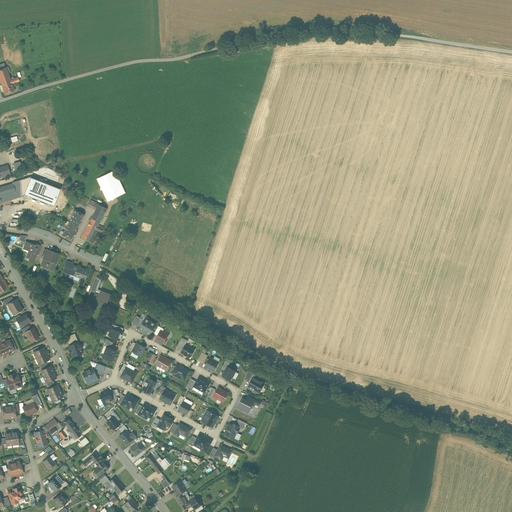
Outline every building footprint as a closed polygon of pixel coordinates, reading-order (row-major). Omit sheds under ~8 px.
[(4,63),(0,64),(0,80),(0,81),(10,78),(6,67),(4,63)] [(10,78),(0,81),(2,85),(2,86),(11,83),(10,80),(10,78)] [(11,83),(2,86),(4,91),(5,94),(14,91),(12,84),(11,83)] [(20,161),(13,163),(15,170),(22,168),(20,161)] [(7,165),(0,167),(0,177),(10,174),(7,165)] [(125,193),(115,170),(97,178),(106,201),(125,193)] [(12,182),(13,184),(13,183),(15,192),(7,194),(8,197),(1,200),(1,201),(2,202),(22,196),(20,180),(12,182)] [(13,184),(0,187),(0,203),(1,203),(1,201),(1,200),(8,197),(7,194),(15,192),(13,183),(13,184)] [(99,205),(90,200),(87,206),(96,210),(99,205)] [(107,209),(99,205),(96,210),(104,214),(107,209)] [(76,210),(63,234),(71,239),(84,215),(76,210)] [(102,218),(94,214),(91,218),(99,223),(102,218)] [(91,218),(81,237),(89,241),(96,230),(98,224),(99,223),(91,218)] [(104,228),(98,224),(96,230),(98,231),(101,233),(104,228)] [(96,230),(89,241),(92,243),(98,231),(96,230)] [(33,244),(27,241),(25,245),(25,247),(29,249),(26,257),(29,258),(28,261),(33,263),(37,252),(39,253),(42,246),(36,243),(35,246),(33,245),(33,244)] [(46,255),(45,257),(44,257),(41,266),(46,268),(47,265),(47,266),(48,264),(50,265),(49,265),(54,267),(59,254),(47,250),(48,250),(46,255)] [(88,271),(72,265),(71,268),(69,274),(76,276),(76,277),(77,277),(78,276),(81,277),(78,284),(83,285),(88,271)] [(71,268),(64,266),(61,275),(68,277),(69,274),(71,268)] [(100,283),(94,281),(91,290),(94,292),(95,289),(98,290),(100,283)] [(99,294),(95,292),(92,300),(92,301),(99,304),(100,300),(107,303),(107,304),(111,294),(101,290),(99,294)] [(12,296),(3,300),(6,305),(8,304),(14,300),(12,296)] [(14,300),(8,304),(6,305),(8,308),(7,309),(11,316),(22,309),(16,299),(14,300)] [(21,317),(17,319),(17,321),(21,326),(30,321),(26,314),(21,317)] [(142,319),(136,315),(132,323),(138,327),(141,322),(142,319)] [(156,324),(145,318),(143,323),(141,322),(138,326),(140,327),(140,329),(143,331),(143,332),(146,333),(146,332),(150,334),(156,324)] [(29,325),(21,329),(24,334),(26,332),(31,329),(29,325)] [(158,326),(154,333),(158,335),(160,330),(163,331),(164,329),(158,326)] [(31,329),(26,332),(31,341),(39,337),(33,328),(31,329)] [(158,335),(156,339),(164,343),(168,334),(163,331),(160,330),(158,335)] [(67,340),(70,345),(73,344),(73,343),(78,340),(75,334),(69,336),(67,340)] [(182,337),(177,345),(183,348),(185,345),(188,340),(182,337)] [(9,340),(1,344),(1,343),(0,342),(0,353),(1,355),(13,349),(9,340)] [(113,343),(107,340),(104,346),(107,347),(111,348),(113,343)] [(73,344),(70,345),(68,346),(70,349),(69,350),(70,354),(71,353),(73,357),(82,353),(81,349),(80,345),(79,345),(78,342),(73,344)] [(137,344),(132,352),(140,356),(145,347),(137,343),(137,344)] [(185,345),(183,348),(181,352),(184,354),(187,356),(190,357),(195,350),(185,345)] [(40,349),(33,352),(36,358),(46,353),(43,347),(40,349)] [(111,348),(107,347),(103,357),(112,361),(116,350),(111,348)] [(208,355),(202,352),(198,360),(203,363),(206,358),(208,355)] [(46,353),(36,358),(39,364),(45,361),(49,359),(46,353)] [(171,361),(160,355),(156,364),(167,370),(171,361)] [(218,362),(210,358),(209,359),(206,358),(204,362),(207,364),(205,366),(214,371),(218,362)] [(226,361),(221,369),(225,371),(227,366),(228,367),(230,363),(226,361)] [(106,366),(99,364),(97,369),(101,371),(103,372),(106,366)] [(189,371),(177,364),(176,366),(172,373),(173,373),(179,376),(179,377),(182,379),(182,378),(184,379),(189,371)] [(42,370),(41,371),(43,377),(53,372),(51,366),(48,367),(42,370)] [(228,367),(227,366),(225,371),(222,376),(230,380),(232,377),(234,374),(233,374),(235,371),(228,367)] [(137,373),(126,367),(123,373),(121,376),(126,379),(128,379),(127,380),(132,383),(137,373)] [(93,368),(83,373),(87,382),(88,381),(88,382),(89,382),(89,383),(94,381),(93,379),(97,377),(96,375),(93,368)] [(253,374),(248,371),(244,379),(249,382),(253,374)] [(53,372),(43,377),(46,383),(53,380),(56,378),(53,372)] [(18,375),(15,376),(15,373),(11,374),(15,388),(16,387),(17,389),(18,390),(21,389),(22,388),(21,386),(20,383),(18,376),(18,375)] [(15,388),(11,374),(8,375),(9,378),(6,379),(9,387),(9,389),(15,388)] [(24,374),(18,376),(20,383),(26,381),(24,374)] [(209,383),(199,377),(197,382),(194,386),(194,387),(204,392),(209,383)] [(156,382),(149,378),(147,382),(146,381),(144,385),(145,385),(143,389),(150,393),(154,387),(156,382)] [(197,382),(191,378),(187,386),(192,390),(194,387),(194,386),(197,382)] [(261,383),(253,378),(251,382),(248,387),(249,387),(249,388),(255,392),(256,391),(259,393),(262,388),(259,387),(261,383)] [(49,388),(47,389),(50,395),(60,391),(57,385),(55,385),(49,388)] [(161,386),(157,393),(161,396),(165,389),(166,388),(161,386)] [(228,393),(218,387),(213,396),(223,402),(224,399),(225,399),(226,397),(226,396),(228,393)] [(165,389),(161,396),(160,398),(165,401),(170,404),(175,395),(165,389)] [(100,395),(104,404),(111,400),(113,400),(109,392),(109,391),(107,391),(107,390),(103,392),(104,393),(100,395)] [(60,391),(50,395),(53,401),(59,398),(63,397),(60,391)] [(138,400),(127,394),(125,397),(121,404),(121,405),(126,407),(128,405),(134,408),(138,400)] [(250,402),(242,398),(237,408),(248,413),(252,405),(253,403),(250,402)] [(260,403),(252,399),(250,402),(253,403),(252,405),(257,408),(260,403)] [(188,404),(186,403),(185,403),(183,402),(179,409),(187,414),(191,406),(189,405),(188,404)] [(33,403),(27,405),(23,407),(27,416),(37,411),(33,403)] [(156,410),(144,404),(143,406),(138,414),(144,417),(145,415),(151,418),(156,410)] [(78,425),(85,420),(73,405),(67,409),(71,413),(69,415),(72,419),(72,418),(78,425)] [(104,415),(108,421),(114,416),(116,415),(111,410),(104,415)] [(219,417),(207,410),(201,421),(213,428),(219,417)] [(174,420),(164,414),(161,420),(157,426),(158,426),(164,430),(167,425),(170,427),(174,420)] [(107,422),(114,430),(120,424),(114,416),(108,421),(107,422)] [(161,420),(156,417),(152,425),(157,428),(158,426),(157,426),(161,420)] [(54,418),(44,426),(48,431),(57,423),(54,418)] [(77,429),(68,418),(61,424),(64,428),(65,429),(69,434),(70,434),(77,429)] [(246,423),(238,419),(236,425),(239,426),(239,427),(244,429),(246,423)] [(191,429),(180,423),(179,425),(179,426),(174,433),(174,434),(178,436),(180,433),(187,437),(191,429)] [(232,426),(229,425),(225,433),(234,438),(236,432),(237,433),(239,428),(238,428),(239,427),(239,426),(236,425),(234,424),(232,426)] [(128,429),(124,425),(119,429),(123,433),(127,430),(128,429)] [(81,435),(77,429),(70,434),(73,437),(75,440),(81,435)] [(68,436),(63,430),(59,433),(64,439),(68,436)] [(130,434),(127,430),(123,433),(119,436),(126,445),(136,436),(133,432),(130,434)] [(43,431),(40,432),(39,431),(37,434),(35,434),(38,446),(45,444),(46,441),(44,434),(43,431)] [(212,441),(199,434),(197,438),(194,444),(200,447),(201,449),(206,452),(212,441)] [(197,438),(193,436),(192,436),(188,444),(193,446),(194,444),(197,438)] [(86,437),(79,441),(82,446),(89,442),(86,437)] [(138,442),(129,449),(135,457),(144,450),(138,442)] [(232,451),(220,445),(215,456),(222,459),(224,456),(228,458),(232,451)] [(218,450),(213,448),(210,456),(214,458),(215,456),(218,450)] [(178,455),(177,457),(188,461),(190,455),(179,451),(178,455)] [(100,458),(96,452),(90,457),(82,463),(85,466),(93,460),(95,463),(100,458)] [(155,456),(153,453),(146,458),(151,464),(159,457),(157,454),(155,456)] [(50,456),(43,462),(49,469),(56,464),(50,456)] [(162,461),(160,457),(159,457),(151,464),(158,474),(169,465),(164,459),(162,461)] [(109,469),(100,458),(95,463),(100,468),(95,472),(93,474),(96,478),(99,476),(103,473),(109,469)] [(19,461),(13,463),(17,475),(23,473),(19,461)] [(13,463),(8,465),(12,476),(17,475),(13,463)] [(103,473),(99,476),(96,478),(98,481),(99,480),(105,475),(103,473)] [(109,480),(106,475),(105,475),(99,480),(103,485),(109,480)] [(120,483),(115,477),(110,481),(109,480),(103,485),(107,490),(111,487),(113,489),(115,487),(120,483)] [(60,485),(55,478),(49,483),(51,486),(51,488),(52,489),(53,489),(55,491),(59,488),(61,486),(60,485)] [(170,484),(166,479),(161,483),(165,488),(170,484)] [(182,481),(173,487),(177,494),(178,495),(180,494),(179,494),(180,494),(183,492),(187,490),(186,487),(189,485),(185,479),(182,481)] [(65,481),(60,485),(61,486),(59,488),(61,490),(68,484),(65,481)] [(125,489),(120,483),(115,487),(117,491),(119,493),(125,489)] [(20,491),(19,487),(13,489),(14,491),(18,502),(18,503),(23,501),(22,499),(23,498),(22,495),(23,492),(20,491)] [(14,491),(8,493),(12,504),(18,502),(14,491)] [(183,492),(180,494),(179,494),(180,494),(178,495),(176,497),(180,503),(189,498),(190,497),(188,494),(185,495),(183,492)] [(61,494),(54,499),(60,508),(67,502),(61,494)] [(132,498),(129,501),(127,501),(126,502),(126,503),(125,504),(130,511),(131,511),(135,508),(138,506),(132,498)] [(198,503),(195,498),(191,500),(189,498),(180,503),(184,510),(192,505),(195,509),(200,506),(198,503)]
